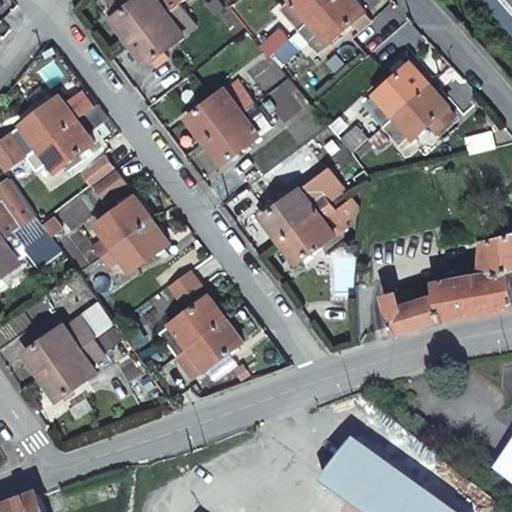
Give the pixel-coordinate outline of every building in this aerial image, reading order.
[(137,0),(116,17),(133,40),(185,2),(183,0),(137,0)] [(303,30),(336,0),(290,0),(282,7),(303,30)] [(368,9),(359,0),(336,0),(303,30),(321,51),(368,9)] [(511,0),(492,0),(487,5),(511,31),(511,0)] [(185,2),(133,40),(150,63),(201,24),(185,2)] [(398,76),(411,64),(406,58),(393,70),(398,76)] [(386,125),(433,83),(414,61),(411,64),(398,76),(368,102),(386,125)] [(452,104),(433,83),(386,125),(390,129),(402,141),(414,132),(417,135),(452,104)] [(208,139),(259,101),(253,92),(240,101),(230,87),(191,116),(208,139)] [(0,159),(9,171),(30,155),(80,118),(63,94),(0,144),(0,159)] [(276,123),(259,101),(208,139),(224,161),(276,123)] [(80,118),(30,155),(36,164),(49,154),(59,169),(97,141),(91,133),(111,117),(100,102),(80,118)] [(471,135),(475,152),(499,146),(495,129),(471,135)] [(107,154),(83,172),(93,184),(117,166),(107,154)] [(129,183),(119,169),(96,186),(106,200),(129,183)] [(0,241),(19,228),(39,214),(11,175),(0,182),(0,190),(7,200),(0,204),(0,241)] [(282,238),(333,201),(327,193),(314,202),(303,187),(265,216),(282,238)] [(348,192),(333,201),(282,238),(299,262),(351,225),(347,220),(361,209),(348,192)] [(97,245),(104,255),(155,219),(138,195),(100,223),(110,237),(97,245)] [(57,216),(46,224),(47,225),(55,236),(66,229),(57,216)] [(155,219),(104,255),(119,276),(133,267),(134,269),(172,242),(155,219)] [(29,238),(19,228),(0,241),(0,275),(23,258),(21,255),(34,247),(45,263),(65,250),(55,236),(47,225),(29,238)] [(511,231),(485,238),(484,272),(484,273),(511,268),(511,231)] [(438,293),(443,318),(511,305),(511,268),(484,273),(484,272),(434,280),(436,293),(438,293)] [(399,292),(398,289),(385,292),(396,332),(443,318),(438,293),(436,293),(412,300),(402,303),(399,292)] [(409,289),(399,292),(402,303),(412,300),(409,289)] [(178,355),(229,318),(212,294),(162,332),(178,355)] [(44,374),(95,338),(98,337),(108,329),(118,323),(103,302),(69,325),(67,323),(28,350),(44,374)] [(246,340),(229,318),(178,355),(195,378),(246,340)] [(98,337),(95,338),(44,374),(60,397),(99,371),(94,362),(108,352),(98,337)] [(459,511),(361,441),(329,486),(365,511),(459,511)] [(47,511),(41,494),(0,509),(0,511),(47,511)]
